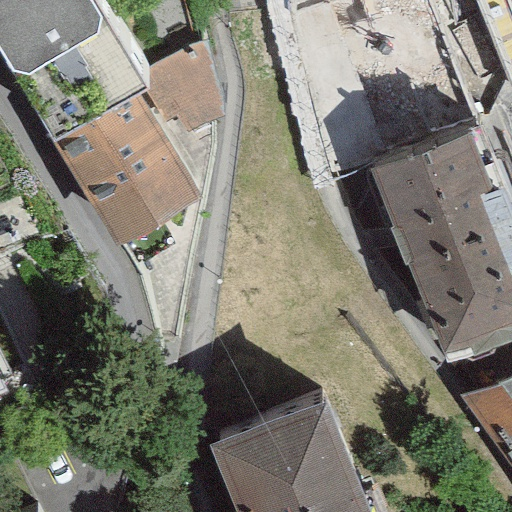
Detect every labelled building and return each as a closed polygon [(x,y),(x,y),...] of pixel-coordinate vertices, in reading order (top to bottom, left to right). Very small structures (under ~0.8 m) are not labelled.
[(5,0),(64,96),(153,49),(124,0),(5,0)] [(288,0),(292,13),(327,0),(288,0)] [(334,176),(375,166),(485,124),(437,0),(327,0),(292,13),(299,35),(293,38),(334,176)] [(208,26),(177,46),(158,58),(185,108),(204,98),(217,115),(226,95),(208,26)] [(153,49),(64,96),(125,212),(215,164),(185,108),(158,58),(153,49)] [(511,339),(511,192),(485,124),(375,166),(449,363),(511,339)] [(511,375),(473,392),(511,445),(511,375)] [(358,511),(310,394),(209,435),(241,511),(358,511)] [(46,511),(40,500),(16,511),(46,511)]
